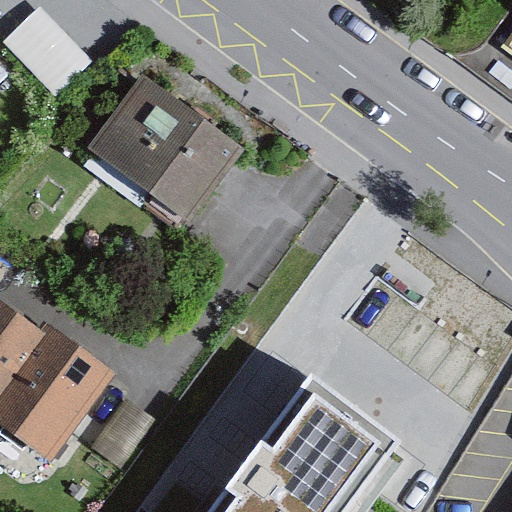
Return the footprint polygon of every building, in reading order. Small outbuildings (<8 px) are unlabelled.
[(5,39),(52,91),(88,58),(41,7),(5,39)] [(240,161),(147,89),(95,156),(189,228),(240,161)] [(0,168),(18,149),(0,132),(0,168)] [(0,397),(36,348),(0,322),(0,397)] [(36,348),(0,397),(0,446),(41,477),(106,388),(41,341),(36,348)] [(347,511),(392,450),(319,398),(274,461),(264,454),(228,503),(239,511),(238,511),(347,511)]
